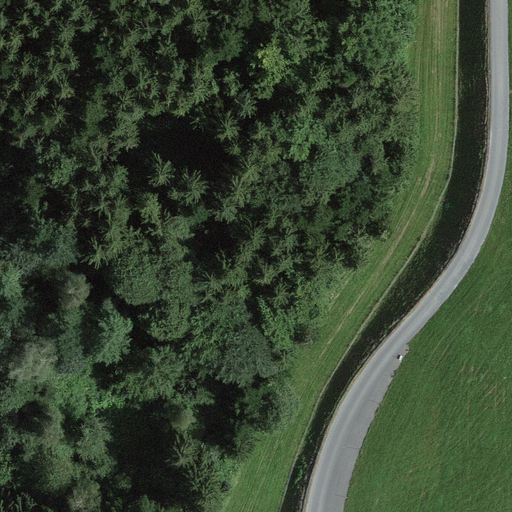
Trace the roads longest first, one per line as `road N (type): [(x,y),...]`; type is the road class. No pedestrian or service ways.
road 1 (track): [(313,511),(338,429),(360,390),(475,241),(498,156),(500,0)]
road 2 (track): [(85,0),(60,85),(0,212)]
